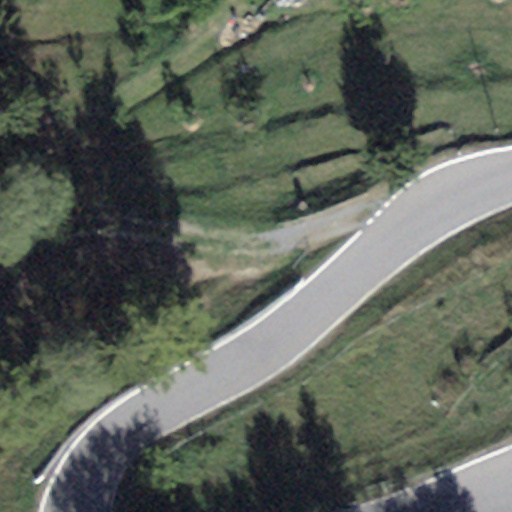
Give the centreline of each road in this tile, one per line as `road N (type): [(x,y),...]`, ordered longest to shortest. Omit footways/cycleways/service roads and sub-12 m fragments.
road 1 (tertiary): [(511,175),(437,207),(311,315),(137,421),(93,470),(79,511)]
road 2 (track): [(427,214),(386,204),(257,246),(103,218),(0,235)]
road 3 (track): [(0,175),(182,60),(248,0)]
